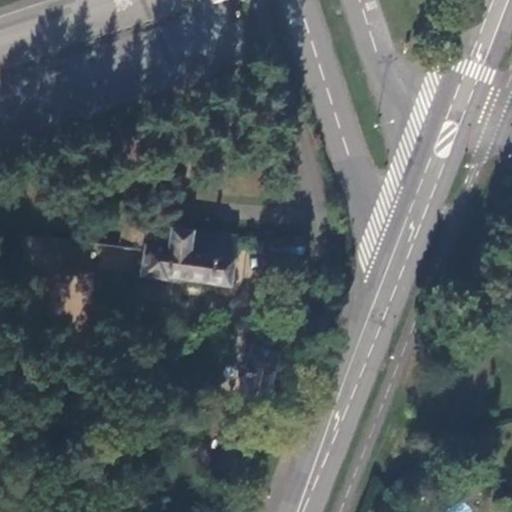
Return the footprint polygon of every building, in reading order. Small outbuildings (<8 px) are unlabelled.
[(224,285),(234,236),(186,231),(186,233),(168,231),(168,228),(146,225),(147,222),(122,220),(119,249),(140,252),(136,277),(162,281),(162,278),(224,285)] [(300,265),(307,237),(269,240),(265,260),(300,265)] [(38,254),(41,240),(25,238),(22,252),(38,254)] [(90,246),(41,240),(38,254),(88,260),(90,246)] [(91,276),(60,274),(59,315),(90,316),(91,276)] [(263,406),(282,334),(253,327),(235,398),(263,406)] [(209,472),(237,486),(253,449),(226,437),(209,472)]
